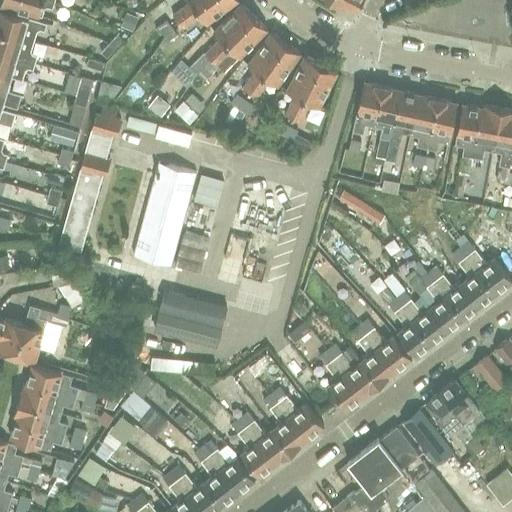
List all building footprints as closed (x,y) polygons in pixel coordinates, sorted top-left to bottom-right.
[(49,0),(2,0),(1,4),(41,17),(44,8),(47,6),(52,8),(54,1),(49,0)] [(179,21),(207,0),(190,0),(191,1),(173,14),(179,21)] [(207,23),(237,0),(207,0),(179,21),(183,28),(201,14),(207,23)] [(359,11),(363,0),(331,0),(347,10),(349,6),(359,11)] [(158,9),(166,19),(176,11),(169,1),(158,9)] [(255,16),(242,3),(214,30),(222,38),(206,53),(205,52),(191,66),(198,73),(255,16)] [(45,31),(47,23),(0,8),(0,30),(34,41),(37,31),(40,30),(45,31)] [(204,81),(212,73),(219,66),(218,65),(220,62),(228,69),(267,28),(255,16),(198,73),(197,74),(204,81)] [(160,35),(171,27),(166,20),(155,29),(160,35)] [(171,27),(160,35),(160,36),(162,35),(166,40),(176,33),(171,27)] [(34,41),(0,30),(0,51),(36,62),(38,55),(31,53),(31,52),(34,41)] [(243,87),(250,93),(286,42),(271,31),(248,64),(255,69),(243,87)] [(110,42),(116,47),(123,40),(117,34),(110,42)] [(116,47),(110,42),(101,52),(107,57),(116,47)] [(286,42),(250,93),(256,97),(270,79),(278,84),(300,52),(286,42)] [(0,51),(0,72),(11,76),(23,80),(26,69),(28,68),(33,69),(36,62),(0,51)] [(286,114),(293,117),(320,63),(305,55),(287,91),(295,95),(286,114)] [(103,63),(88,58),(86,66),(101,70),(103,63)] [(319,107),(337,71),(320,63),(293,117),(301,122),(310,102),(319,107)] [(21,94),(7,90),(11,76),(0,72),(0,105),(2,106),(3,104),(17,108),(21,94)] [(82,76),(77,95),(89,99),(94,80),(82,76)] [(383,86),(364,81),(357,112),(352,131),(363,133),(365,124),(374,126),(383,86)] [(101,82),(97,101),(100,102),(110,104),(122,87),(101,82)] [(390,139),(394,120),(401,90),(383,86),(374,126),(381,128),(379,137),(390,139)] [(394,120),(390,139),(399,141),(401,133),(411,135),(420,94),(401,90),(394,120)] [(239,109),(245,99),(237,93),(230,103),(239,109)] [(428,148),(432,128),(439,98),(420,94),(411,135),(419,136),(416,145),(428,148)] [(84,117),(89,99),(77,95),(72,114),(84,117)] [(156,97),(149,106),(162,115),(168,107),(156,97)] [(432,128),(428,148),(437,150),(439,141),(448,143),(450,132),(451,132),(458,102),(439,98),(432,128)] [(253,105),(245,99),(239,109),(246,115),(253,105)] [(473,157),(482,103),(481,103),(481,106),(463,103),(457,134),(457,135),(456,135),(455,144),(463,146),(462,155),(473,157)] [(485,149),(494,151),(502,107),(482,103),(473,157),(483,159),(485,149)] [(2,108),(2,106),(0,105),(0,123),(11,127),(16,113),(2,108)] [(511,163),(511,155),(511,108),(502,107),(494,151),(501,152),(499,165),(509,166),(510,163),(511,163)] [(96,112),(91,130),(112,135),(117,136),(121,119),(115,118),(117,112),(103,108),(101,114),(96,112)] [(288,126),(288,125),(280,121),(274,132),(283,136),(288,126)] [(159,124),(157,131),(156,136),(189,145),(190,140),(192,133),(159,124)] [(77,132),(54,125),(50,139),(73,145),(77,132)] [(297,130),(288,126),(283,136),(286,137),(281,149),(297,155),(308,151),(312,140),(296,133),(297,130)] [(85,152),(106,157),(112,135),(91,130),(85,152)] [(229,157),(231,151),(233,145),(194,134),(192,140),(190,146),(229,157)] [(358,152),(361,141),(351,139),(348,150),(358,152)] [(11,154),(30,151),(29,140),(10,142),(11,154)] [(375,157),(385,159),(388,147),(378,145),(375,157)] [(72,158),(74,150),(62,147),(60,155),(72,158)] [(388,147),(385,159),(395,161),(397,149),(388,147)] [(85,152),(80,168),(102,175),(105,176),(110,158),(106,157),(85,152)] [(423,167),(426,156),(415,154),(412,165),(423,167)] [(69,166),(72,158),(60,155),(58,163),(69,166)] [(434,158),(426,156),(423,167),(432,169),(434,158)] [(159,162),(155,176),(133,255),(171,266),(196,172),(159,162)] [(470,177),(472,165),(460,163),(458,175),(470,177)] [(481,167),(472,165),(470,177),(478,178),(481,167)] [(80,250),(102,175),(80,168),(58,245),(80,250)] [(507,183),(509,172),(498,170),(496,182),(507,183)] [(198,199),(221,206),(228,179),(206,173),(198,199)] [(51,188),(49,195),(61,198),(63,191),(51,188)] [(49,195),(47,203),(59,206),(61,198),(49,195)] [(0,217),(0,227),(7,230),(10,220),(0,217)] [(470,276),(464,281),(481,304),(497,291),(462,246),(449,230),(439,237),(470,276)] [(190,243),(211,248),(213,238),(193,233),(190,243)] [(241,234),(235,258),(248,261),(254,237),(241,234)] [(511,278),(495,257),(487,263),(469,241),(462,246),(497,291),(511,279),(511,278)] [(64,263),(50,265),(53,285),(74,281),(64,263)] [(465,317),(481,304),(464,281),(455,288),(436,265),(430,270),(465,317)] [(438,301),(431,306),(449,329),(465,317),(430,270),(419,278),(438,301)] [(164,289),(154,328),(153,329),(216,346),(228,305),(164,289)] [(431,306),(422,313),(404,289),(397,295),(433,342),(449,329),(431,306)] [(387,302),(405,326),(398,332),(415,355),(433,342),(397,295),(387,302)] [(55,323),(65,326),(71,306),(61,303),(55,323)] [(31,305),(25,325),(17,354),(36,360),(47,320),(38,318),(41,308),(31,305)] [(0,349),(17,354),(25,325),(0,317),(0,349)] [(412,358),(394,335),(383,321),(375,327),(367,317),(360,323),(396,370),(412,358)] [(294,334),(306,350),(322,337),(310,321),(294,334)] [(369,355),(362,360),(380,382),(396,370),(360,323),(350,331),(369,355)] [(511,342),(508,338),(496,348),(502,356),(507,362),(511,358),(511,342)] [(336,342),(328,348),(364,395),(380,382),(362,360),(354,366),(336,342)] [(329,385),(346,408),(364,395),(328,348),(319,355),(337,379),(329,385)] [(150,368),(166,369),(167,357),(152,355),(150,368)] [(507,380),(488,355),(475,364),(494,390),(507,380)] [(130,363),(116,384),(133,389),(144,372),(130,363)] [(69,384),(72,376),(63,373),(32,364),(27,381),(24,380),(23,382),(75,397),(78,387),(69,384)] [(479,408),(456,379),(441,391),(474,432),(488,420),(479,409),(479,408)] [(23,382),(18,399),(61,412),(63,404),(73,407),(75,397),(23,382)] [(280,386),(273,392),(308,438),(324,426),(306,403),(298,410),(280,386)] [(86,390),(83,399),(94,403),(97,393),(86,390)] [(144,420),(156,405),(138,390),(126,405),(144,420)] [(475,434),(474,432),(441,391),(426,402),(449,431),(454,427),(466,442),(475,434)] [(281,423),(275,428),(292,450),(308,438),(273,392),(263,399),(281,423)] [(18,399),(13,418),(65,433),(68,422),(59,420),(61,412),(18,399)] [(94,403),(83,399),(80,409),(92,412),(94,403)] [(419,407),(402,420),(415,437),(437,465),(454,451),(419,407)] [(248,411),(241,417),(276,463),(292,450),(275,428),(266,434),(248,411)] [(276,463),(241,417),(231,424),(250,448),(242,454),(259,476),(276,463)] [(65,433),(13,418),(13,419),(16,420),(10,438),(50,449),(53,440),(62,443),(65,433)] [(431,468),(435,465),(424,450),(418,453),(396,425),(379,439),(401,468),(408,476),(413,482),(415,480),(431,468)] [(75,426),(72,435),(83,438),(86,430),(75,426)] [(114,432),(99,453),(112,461),(127,441),(114,432)] [(83,438),(72,435),(69,446),(80,449),(83,438)] [(0,439),(0,458),(20,465),(23,455),(14,453),(17,444),(0,439)] [(238,457),(229,463),(211,439),(203,445),(238,492),(255,479),(238,457)] [(333,508),(335,511),(370,511),(388,498),(378,486),(401,468),(379,439),(348,462),(366,485),(355,494),(353,492),(333,508)] [(194,452),(213,477),(206,482),(223,504),(238,492),(203,445),(194,452)] [(68,471),(72,462),(50,453),(46,463),(68,471)] [(95,457),(84,474),(101,485),(112,468),(95,457)] [(0,458),(0,478),(6,481),(9,472),(17,475),(20,465),(0,458)] [(31,458),(28,467),(39,471),(42,462),(31,458)] [(212,511),(223,504),(206,482),(198,488),(180,464),(171,471),(203,511),(212,511)] [(36,481),(39,472),(39,471),(28,467),(25,478),(36,481)] [(437,476),(431,468),(415,480),(421,489),(437,476)] [(511,474),(507,468),(487,484),(503,504),(511,496),(511,474)] [(203,511),(171,471),(163,477),(181,501),(173,507),(176,511),(203,511)] [(444,484),(437,476),(421,489),(426,494),(428,497),(444,484)] [(0,478),(0,498),(10,501),(12,492),(4,489),(6,481),(0,478)] [(428,497),(432,502),(434,505),(450,492),(444,484),(428,497)] [(442,511),(457,500),(450,492),(434,505),(438,510),(439,511),(442,511)] [(169,511),(169,510),(166,511),(157,511),(142,493),(135,498),(145,511),(169,511)] [(407,510),(408,511),(419,511),(432,502),(428,497),(426,494),(419,500),(407,510)] [(20,495),(17,504),(29,507),(31,498),(20,495)] [(10,501),(0,498),(0,509),(7,511),(10,501)] [(145,511),(135,498),(126,506),(127,507),(120,511),(145,511)] [(283,511),(308,511),(299,500),(283,511)] [(458,511),(463,509),(457,500),(442,511),(458,511)] [(434,505),(432,502),(419,511),(435,511),(438,510),(434,505)]
